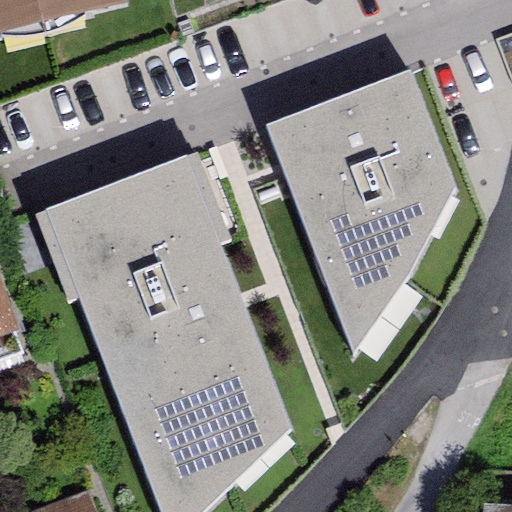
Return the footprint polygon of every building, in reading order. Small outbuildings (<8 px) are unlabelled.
[(123,0),(0,0),(0,43),(126,12),(123,0)] [(416,65),(252,128),(349,391),(389,338),(432,267),(470,202),(416,65)] [(206,149),(18,218),(62,333),(73,329),(141,511),(235,511),(305,452),(235,267),(249,264),(206,149)] [(0,289),(0,364),(20,357),(12,337),(17,335),(0,289)] [(109,511),(100,487),(41,510),(41,511),(109,511)]
